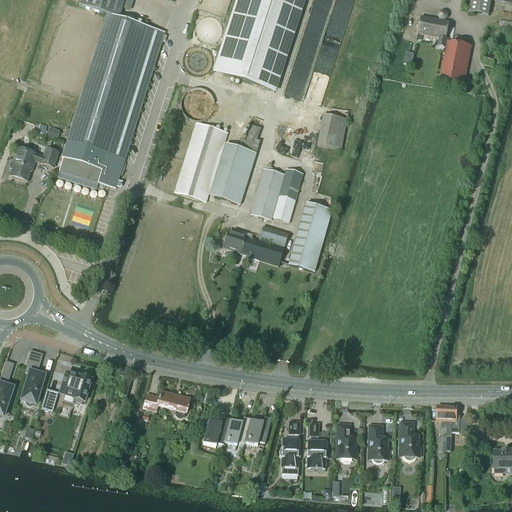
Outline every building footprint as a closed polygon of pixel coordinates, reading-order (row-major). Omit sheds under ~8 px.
[(69,136),(59,169),(99,181),(98,185),(116,191),(165,34),(120,20),(123,10),(130,12),(133,0),(81,0),(80,7),(107,16),(105,21),(80,100),(69,136)] [(235,0),(212,74),(275,95),(305,0),(235,0)] [(488,17),(491,0),(471,0),(469,13),(488,17)] [(421,18),(417,36),(439,40),(437,48),(446,50),(447,43),(447,40),(446,40),(449,23),(443,22),(444,21),(445,21),(446,20),(447,19),(447,18),(447,17),(447,16),(447,15),(447,14),(446,14),(446,13),(445,13),(444,12),(443,12),(442,12),(441,12),(440,13),(439,13),(439,14),(438,14),(438,15),(438,16),(438,17),(438,18),(438,19),(439,20),(440,21),(421,18)] [(446,50),(440,83),(464,87),(471,47),(447,43),(446,50)] [(492,67),(495,59),(486,57),(484,64),(492,67)] [(341,153),(347,121),(322,117),(316,148),(341,153)] [(205,205),(227,135),(196,125),(174,196),(205,205)] [(260,130),(251,127),(246,142),(241,141),(238,149),(256,155),(260,144),(257,143),(260,130)] [(49,130),(46,138),(57,141),(60,133),(49,130)] [(240,209),(256,156),(224,146),(208,199),(240,209)] [(11,165),(9,169),(10,171),(12,171),(10,179),(26,184),(30,173),(29,172),(31,166),(33,167),(34,163),(41,165),(41,166),(53,170),(58,155),(46,151),(43,159),(19,151),(14,164),(13,164),(11,165)] [(284,177),(263,171),(250,217),(271,223),(271,220),(288,225),(302,176),(285,172),(284,177)] [(313,275),(331,213),(306,205),(288,267),(313,275)] [(284,249),(288,236),(263,228),(259,241),(284,249)] [(278,268),(284,250),(228,233),(223,251),(278,268)] [(39,370),(43,357),(30,353),(26,366),(27,367),(25,375),(29,377),(21,402),(26,404),(26,406),(26,407),(27,409),(29,409),(31,409),(32,408),(33,406),(36,407),(44,378),(35,375),(37,370),(39,370)] [(8,382),(14,366),(6,364),(0,380),(0,419),(1,418),(3,419),(13,390),(4,387),(6,382),(8,382)] [(65,376),(59,397),(64,398),(62,403),(72,406),(73,402),(83,405),(90,384),(90,382),(88,382),(89,379),(82,377),(82,380),(79,379),(79,380),(67,377),(65,376)] [(126,399),(130,383),(118,380),(114,396),(126,399)] [(58,395),(46,391),(40,412),(52,415),(58,395)] [(146,396),(142,411),(147,413),(146,415),(152,416),(152,414),(156,415),(157,409),(175,413),(175,416),(175,419),(177,421),(180,421),(182,421),(184,419),(185,416),(186,416),(189,401),(176,398),(174,397),(160,394),(158,400),(146,396)] [(121,427),(129,407),(120,403),(112,423),(121,427)] [(446,437),(447,408),(437,408),(436,423),(442,424),(441,429),(440,429),(440,437),(445,437),(446,437)] [(457,409),(447,408),(446,437),(445,437),(445,438),(445,439),(445,453),(451,454),(451,439),(451,435),(459,436),(460,419),(457,419),(457,409)] [(223,445),(229,422),(223,421),(222,426),(208,422),(204,441),(202,445),(216,449),(216,446),(223,448),(223,445)] [(244,445),(250,423),(244,421),(242,426),(229,422),(223,445),(236,449),(237,446),(243,448),(244,445)] [(263,426),(250,423),(244,445),(243,447),(256,450),(257,448),(258,446),(265,448),(271,423),(264,421),(263,426)] [(299,437),(299,424),(289,424),(288,436),(286,436),(286,442),(282,442),(282,450),(281,451),(280,451),(280,452),(279,453),(279,454),(279,455),(279,456),(279,457),(279,458),(280,459),(280,460),(281,461),(281,477),(298,477),(298,459),(298,454),(299,454),(299,442),(298,442),(298,437),(299,437)] [(318,426),(317,426),(309,426),(309,439),(310,439),(310,444),(307,444),(306,471),(314,471),(314,472),(317,472),(317,471),(325,471),(325,460),(327,460),(327,454),(325,454),(326,444),(317,444),(317,439),(318,439),(318,426)] [(401,445),(399,445),(399,459),(403,459),(404,461),(406,463),(408,463),(410,463),(412,463),(414,461),(415,459),(419,459),(419,450),(417,450),(418,438),(412,438),(412,428),(402,427),(401,445)] [(355,440),(349,440),(349,430),(339,429),(338,447),(336,447),(336,461),(340,461),(341,463),(342,464),(345,465),(347,465),(349,465),(351,463),(352,461),(356,461),(356,452),(354,452),(355,440)] [(387,441),(381,441),(381,431),(371,430),(370,448),(368,448),(368,462),(372,462),(373,464),(374,466),(377,466),(379,466),(381,466),(383,464),(384,462),(388,462),(388,453),(386,453),(387,441)] [(445,439),(445,438),(438,438),(437,458),(444,458),(444,453),(445,453),(445,439)] [(511,453),(511,451),(503,452),(503,453),(494,453),(494,470),(495,476),(503,476),(503,470),(511,470),(511,453)]
